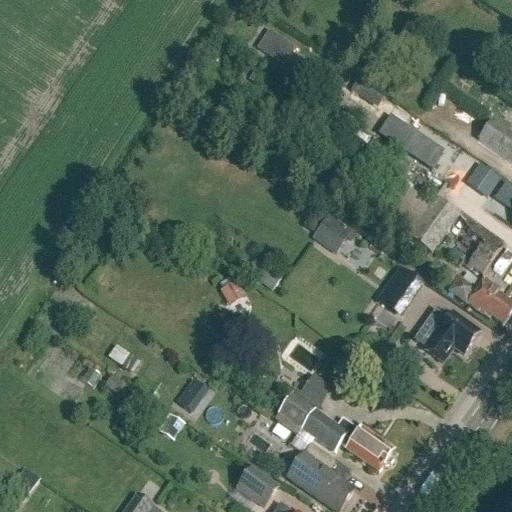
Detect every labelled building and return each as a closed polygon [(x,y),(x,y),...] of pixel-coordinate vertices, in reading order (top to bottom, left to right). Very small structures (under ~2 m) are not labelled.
[(268,34),(257,51),(274,62),(285,45),(268,34)] [(352,105),(346,114),(360,123),(366,114),(352,105)] [(511,140),(491,125),(479,143),(511,166),(511,140)] [(403,129),(391,146),(431,173),(443,155),(403,129)] [(477,166),(463,185),(483,200),(498,181),(477,166)] [(430,209),(387,178),(370,203),(395,221),(411,233),(407,240),(432,258),(437,251),(462,268),(462,267),(466,270),(465,271),(471,275),(473,272),(482,279),(505,247),(460,215),(458,217),(436,201),(430,209)] [(352,235),(329,218),(312,242),(335,259),(352,235)] [(399,276),(392,286),(407,296),(414,286),(399,276)] [(477,293),(459,280),(448,295),(489,323),(491,321),(503,329),(511,315),(511,307),(498,298),(501,294),(484,283),(477,293)] [(243,296),(236,284),(219,294),(226,306),(243,296)] [(435,314),(423,332),(437,341),(428,354),(427,356),(443,367),(454,351),(464,358),(479,337),(453,319),(452,318),(449,323),(435,314)] [(121,370),(129,375),(137,363),(130,358),(129,358),(116,349),(108,361),(121,370)] [(311,376),(296,394),(314,409),(329,392),(311,376)] [(111,379),(103,392),(113,399),(122,386),(111,379)] [(206,394),(192,384),(177,406),(191,416),(206,394)] [(339,430),(291,397),(278,417),(335,456),(341,447),(348,452),(345,455),(378,478),(394,455),(382,447),(384,445),(363,430),(359,435),(343,424),(339,430)] [(184,428),(170,419),(159,435),(174,444),(184,428)] [(331,511),(341,511),(354,494),(328,475),(335,465),(310,448),(287,481),(331,511)] [(262,511),(277,489),(250,470),(234,492),(262,511)] [(18,480),(8,495),(22,506),(33,491),(18,480)] [(154,511),(134,498),(124,511),(154,511)]
